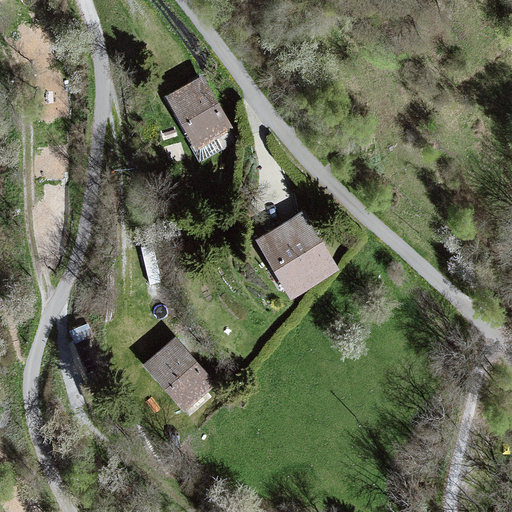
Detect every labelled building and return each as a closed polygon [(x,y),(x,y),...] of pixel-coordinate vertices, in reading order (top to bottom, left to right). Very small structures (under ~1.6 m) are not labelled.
[(203,75),(162,97),(190,149),(232,127),(203,75)] [(299,213),(249,242),(284,301),(334,272),(299,213)] [(94,336),(73,342),(87,384),(107,377),(94,336)] [(172,337),(139,365),(181,414),(214,386),(172,337)] [(107,377),(87,384),(82,386),(87,401),(113,393),(107,377)]
